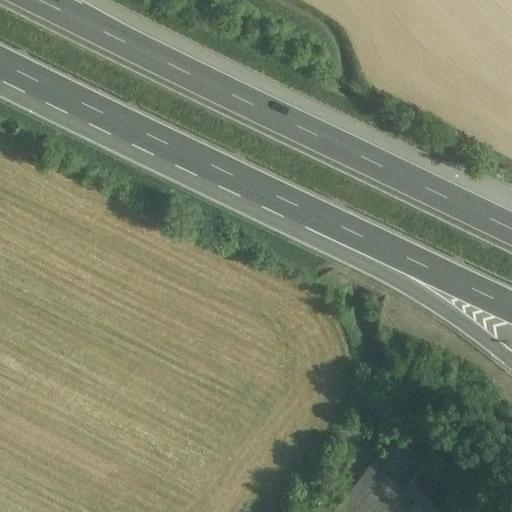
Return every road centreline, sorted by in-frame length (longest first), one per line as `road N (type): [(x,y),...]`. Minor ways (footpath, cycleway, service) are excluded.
road 1 (motorway): [(511,228),(50,0)]
road 2 (motorway): [(0,61),(307,212)]
road 3 (motorway): [(307,212),(511,361)]
road 4 (motorway): [(307,212),(511,308)]
